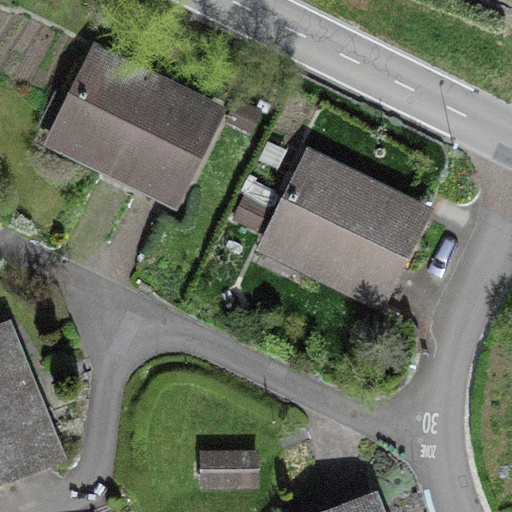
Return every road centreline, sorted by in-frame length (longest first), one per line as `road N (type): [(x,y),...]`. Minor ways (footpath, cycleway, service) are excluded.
road 1 (residential): [(453,511),(437,452),(438,396),(459,322),(511,206)]
road 2 (tertiary): [(229,0),(511,138)]
road 3 (unknown): [(132,296),(59,276),(0,246)]
